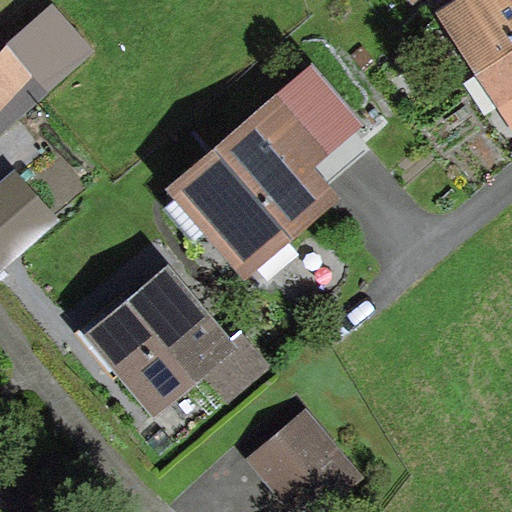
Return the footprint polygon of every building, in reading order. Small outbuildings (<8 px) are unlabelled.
[(511,0),(469,0),(451,12),(509,102),(511,99),(511,0)] [(11,57),(0,62),(0,132),(44,94),(11,57)] [(184,190),(244,259),(320,194),(297,167),(328,140),(293,98),(184,190)] [(47,139),(21,160),(60,207),(86,186),(47,139)] [(0,262),(62,223),(25,166),(0,181),(0,262)] [(103,337),(154,397),(218,343),(168,283),(103,337)] [(255,460),(298,511),(309,511),(353,475),(305,418),(255,460)]
